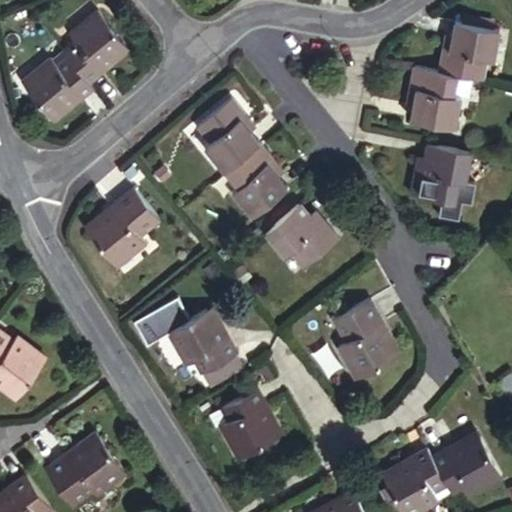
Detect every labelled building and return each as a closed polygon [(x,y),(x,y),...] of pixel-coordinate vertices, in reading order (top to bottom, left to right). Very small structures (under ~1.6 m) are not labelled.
[(70,33),(56,42),(61,47),(84,75),(97,64),(92,57),(119,34),(93,2),(65,26),(70,33)] [(472,16),(455,13),(454,20),(470,23),(472,16)] [(482,18),(472,16),(470,23),(481,25),(482,18)] [(488,56),(495,28),(487,26),(481,25),(470,23),(454,20),(446,19),(442,35),(439,49),(428,47),(425,65),(458,71),(475,74),(479,55),(488,56)] [(439,49),(442,35),(431,33),(428,47),(439,49)] [(92,57),(97,64),(125,41),(119,34),(92,57)] [(77,90),(88,80),(84,75),(61,47),(49,58),(45,54),(18,75),(44,106),(71,84),(77,90)] [(454,91),(458,71),(425,65),(409,62),(406,83),(414,86),(412,101),(409,116),(457,125),(463,94),(454,91)] [(404,98),(412,101),(414,86),(406,83),(404,98)] [(50,113),(77,90),(71,84),(44,106),(45,108),(50,113)] [(200,139),(220,164),(254,137),(246,125),(235,111),(241,106),(229,91),(193,120),(206,136),(200,139)] [(235,111),(246,125),(252,120),(241,106),(235,111)] [(421,134),(417,155),(414,170),(406,168),(402,186),(447,196),(451,179),(462,182),(470,145),(421,134)] [(270,151),(256,135),(254,137),(220,164),(234,181),(230,184),(247,208),(282,180),(273,170),(262,157),(270,151)] [(280,164),(270,151),(262,157),(273,170),(280,164)] [(414,170),(417,155),(409,153),(406,168),(414,170)] [(131,179),(112,195),(117,201),(89,225),(115,256),(144,232),(138,225),(156,210),(131,179)] [(305,205),(295,194),(260,224),(280,248),(286,243),(299,258),(334,229),(321,213),(314,218),(305,205)] [(117,201),(112,195),(84,218),(89,225),(117,201)] [(314,218),(321,213),(312,200),(305,205),(314,218)] [(376,323),(383,319),(371,297),(336,317),(348,339),(341,344),(359,377),(395,356),(376,323)] [(208,305),(201,308),(218,339),(223,336),(208,305)] [(218,339),(201,308),(163,328),(179,359),(187,355),(195,369),(231,350),(223,336),(218,339)] [(401,352),(383,319),(376,323),(395,356),(401,352)] [(10,337),(0,330),(0,368),(22,385),(47,352),(16,329),(10,337)] [(0,368),(0,379),(18,392),(22,385),(0,368)] [(250,400),(255,397),(249,383),(211,403),(218,416),(211,419),(227,452),(266,432),(250,400)] [(272,429),(255,397),(250,400),(266,432),(272,429)] [(445,444),(476,427),(473,421),(442,438),(445,444)] [(99,425),(71,445),(75,451),(103,431),(99,425)] [(444,476),(447,482),(462,475),(466,481),(497,464),(476,427),(445,444),(442,438),(427,446),(444,476)] [(71,445),(48,461),(72,494),(93,480),(98,487),(128,466),(103,431),(75,451),(71,445)] [(427,446),(424,439),(409,447),(413,454),(383,471),(404,509),(434,493),(430,484),(444,476),(427,446)] [(379,464),(383,471),(413,454),(409,447),(379,464)] [(31,467),(18,477),(21,482),(0,497),(0,511),(46,511),(43,507),(54,499),(31,467)] [(0,497),(21,482),(18,477),(0,489),(0,497)] [(365,511),(349,481),(334,489),(337,496),(308,511),(365,511)] [(308,511),(337,496),(334,489),(303,506),(305,511),(308,511)]
